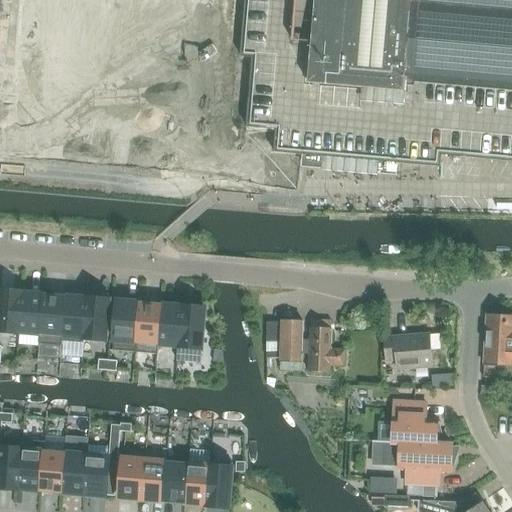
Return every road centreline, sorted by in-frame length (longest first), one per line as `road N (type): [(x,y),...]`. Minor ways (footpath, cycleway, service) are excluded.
road 1 (residential): [(331,283),(0,249)]
road 2 (residential): [(511,483),(473,425),(475,289)]
